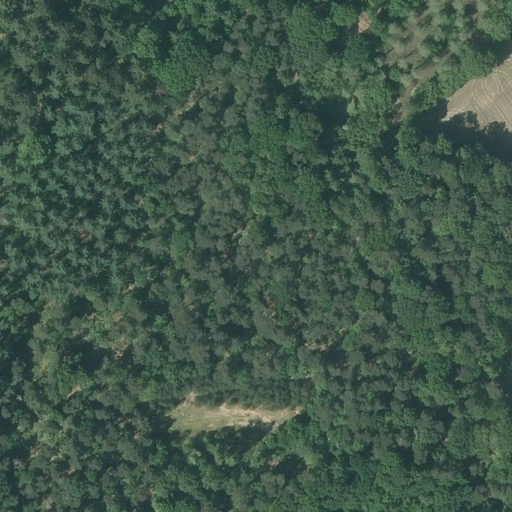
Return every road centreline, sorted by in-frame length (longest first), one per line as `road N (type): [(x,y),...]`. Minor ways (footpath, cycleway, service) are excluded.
road 1 (track): [(511,507),(410,267),(348,188)]
road 2 (track): [(63,511),(161,421),(211,421)]
road 3 (track): [(211,421),(291,429),(392,423)]
road 4 (track): [(348,188),(281,94),(279,40)]
road 5 (track): [(511,429),(477,419),(392,423)]
